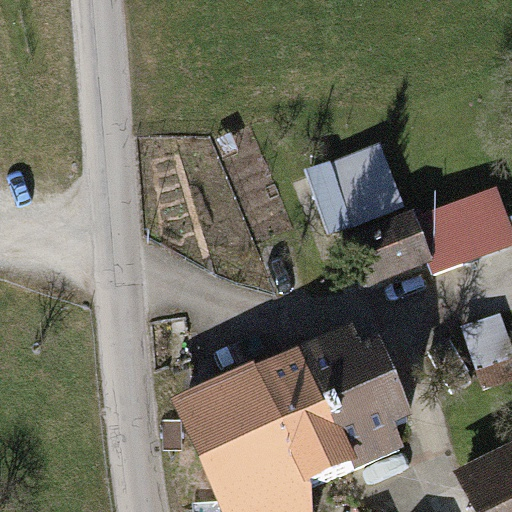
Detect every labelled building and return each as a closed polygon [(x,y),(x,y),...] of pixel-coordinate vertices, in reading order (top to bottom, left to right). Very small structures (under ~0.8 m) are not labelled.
[(384,155),(309,184),(333,248),(409,220),(384,155)] [(511,227),(501,201),(424,232),(440,271),(445,284),(511,256),(511,227)] [(420,223),(349,252),(369,300),(440,271),(424,232),(420,223)] [(511,335),(507,321),(464,336),(489,405),(511,396),(511,335)] [(260,382),(307,501),(409,461),(403,445),(425,436),(396,362),(375,371),(363,341),(260,382)] [(260,382),(179,414),(218,511),(311,511),(307,501),(260,382)] [(511,511),(511,459),(460,486),(473,511),(511,511)]
